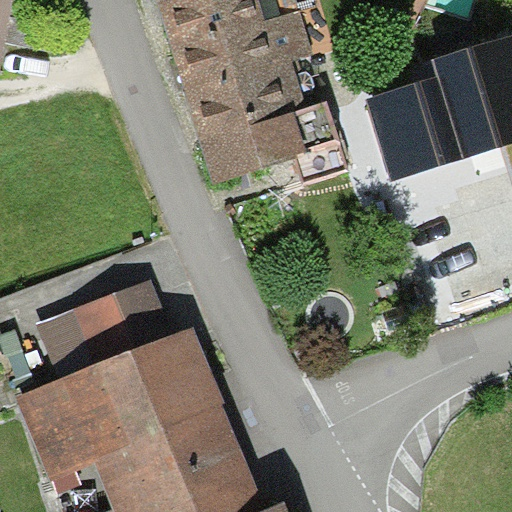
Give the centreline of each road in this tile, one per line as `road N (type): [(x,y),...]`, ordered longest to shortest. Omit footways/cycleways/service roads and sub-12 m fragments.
road 1 (residential): [(109,0),(248,355),(297,441)]
road 2 (residential): [(297,441),(511,336)]
